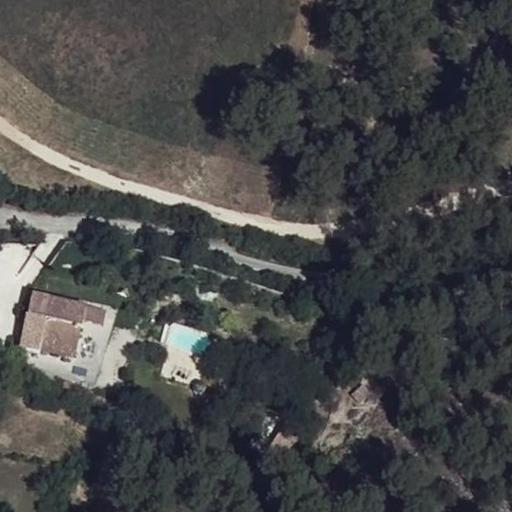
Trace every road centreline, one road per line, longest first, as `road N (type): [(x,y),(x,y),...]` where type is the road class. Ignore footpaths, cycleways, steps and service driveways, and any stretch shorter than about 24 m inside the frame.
road 1 (track): [(0,120),(64,162),(297,229),(511,194)]
road 2 (unclassified): [(0,218),(127,227),(291,273),(433,290),(511,271)]
